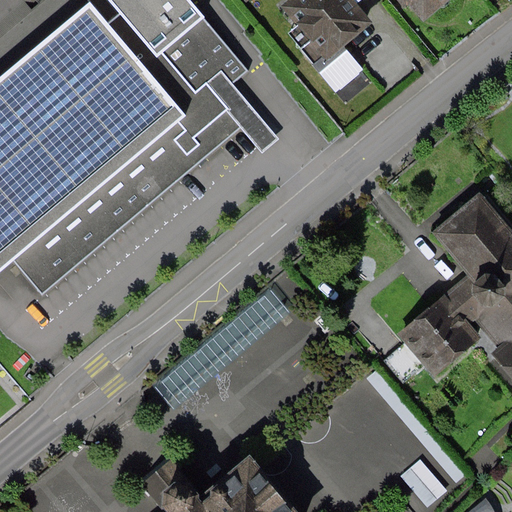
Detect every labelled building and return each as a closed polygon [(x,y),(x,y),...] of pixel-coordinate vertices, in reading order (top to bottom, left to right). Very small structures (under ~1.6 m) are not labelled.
[(248,71),(188,0),(107,0),(120,15),(108,25),(90,4),(0,78),(0,272),(12,262),(42,297),(241,129),(262,153),(279,140),(232,85),(248,71)] [(86,0),(90,4),(108,25),(120,15),(107,0),(86,0)] [(347,0),(272,0),(330,67),(373,30),(347,0)] [(398,0),(422,28),(455,0),(398,0)] [(497,356),(511,374),(511,240),(478,200),(438,233),(473,274),(442,301),(402,334),(407,340),(427,363),(435,373),(476,339),(464,326),(475,317),(486,330),(491,325),(509,346),(497,356)] [(270,291),(154,388),(172,409),(288,313),(270,291)] [(427,363),(407,340),(383,361),(402,384),(427,363)] [(166,511),(291,511),(248,461),(202,501),(171,464),(158,474),(144,486),(166,511)] [(473,509),(471,511),(491,511),(490,510),(484,500),(473,509)]
